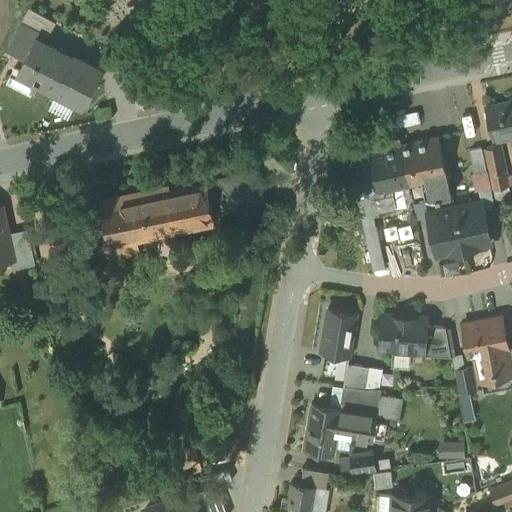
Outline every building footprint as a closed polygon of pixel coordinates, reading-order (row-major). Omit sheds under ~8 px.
[(56,21),(29,6),(21,21),(48,35),(56,21)] [(73,56),(35,36),(18,70),(34,79),(31,84),(35,86),(38,81),(58,91),(67,73),(66,73),(74,57),(73,56)] [(100,68),(74,54),(73,56),(74,57),(66,73),(67,73),(58,91),(80,103),(81,102),(83,102),(88,101),(93,92),(91,86),(100,68)] [(162,79),(136,65),(124,86),(137,93),(141,86),(155,93),(162,79)] [(511,99),(485,105),(493,139),(511,134),(511,99)] [(401,144),(400,144),(409,183),(422,180),(426,200),(436,198),(436,199),(441,198),(440,197),(452,194),(439,135),(401,144)] [(399,136),(347,147),(373,268),(385,266),(373,212),(406,204),(402,184),(409,183),(400,144),(401,144),(399,136)] [(500,144),(484,147),(490,171),(505,168),(500,144)] [(482,146),(470,148),(475,172),(487,169),(482,146)] [(505,168),(490,171),(493,188),(509,185),(505,168)] [(257,171),(218,179),(222,198),(237,194),(239,205),(263,199),(257,171)] [(170,190),(178,227),(215,219),(207,182),(170,190)] [(178,227),(170,190),(169,185),(101,200),(102,205),(106,223),(110,242),(136,236),(153,232),(153,234),(155,234),(155,232),(164,230),(165,232),(167,231),(166,229),(178,227)] [(237,194),(222,198),(224,208),(239,205),(237,194)] [(52,200),(34,203),(43,250),(76,244),(73,232),(69,233),(68,226),(58,228),(52,200)] [(482,200),(455,206),(464,247),(491,241),(482,200)] [(1,205),(0,205),(0,254),(8,252),(9,257),(11,257),(12,257),(7,232),(1,205)] [(95,226),(106,223),(102,205),(91,208),(95,226)] [(455,206),(428,212),(437,253),(464,247),(455,206)] [(28,227),(7,232),(12,257),(11,257),(13,267),(35,262),(28,227)] [(82,230),(73,232),(76,244),(84,242),(82,230)] [(136,236),(110,242),(113,256),(139,251),(136,236)] [(357,311),(328,306),(321,350),(349,355),(357,311)] [(426,316),(383,312),(380,346),(395,347),(394,350),(409,351),(409,348),(423,349),(424,350),(426,324),(426,316)] [(502,314),(462,322),(469,354),(475,353),(480,379),(483,379),(481,373),(508,368),(510,373),(511,373),(511,372),(506,346),(508,345),(502,314)] [(446,325),(426,324),(424,350),(423,349),(422,353),(451,355),(446,325)] [(368,364),(347,361),(343,384),(361,386),(365,387),(368,364)] [(368,364),(365,387),(381,387),(383,367),(368,364)] [(471,365),(457,368),(461,390),(475,387),(471,365)] [(365,387),(361,386),(343,384),(340,402),(377,408),(381,387),(365,387)] [(376,412),(312,402),(304,447),(334,452),(337,431),(353,434),(352,436),(372,439),(376,412)] [(464,440),(442,440),(442,456),(464,456),(464,440)] [(224,444),(201,448),(204,461),(227,456),(224,444)] [(373,450),(339,455),(341,468),(351,467),(352,471),(376,467),(373,450)] [(316,484),(326,486),(329,471),(304,467),(302,482),(316,484)] [(213,472),(217,483),(217,484),(233,479),(229,469),(213,472)] [(358,474),(338,476),(341,490),(360,487),(358,474)] [(302,482),(291,480),(285,511),(311,511),(316,484),(302,482)] [(511,480),(490,489),(496,504),(511,497),(511,480)] [(189,493),(195,511),(227,511),(217,484),(217,483),(189,493)] [(322,511),(326,486),(316,484),(311,511),(322,511)] [(188,492),(145,508),(146,511),(195,511),(189,493),(188,492)] [(428,511),(430,494),(393,493),(393,494),(394,494),(393,511),(428,511)]
